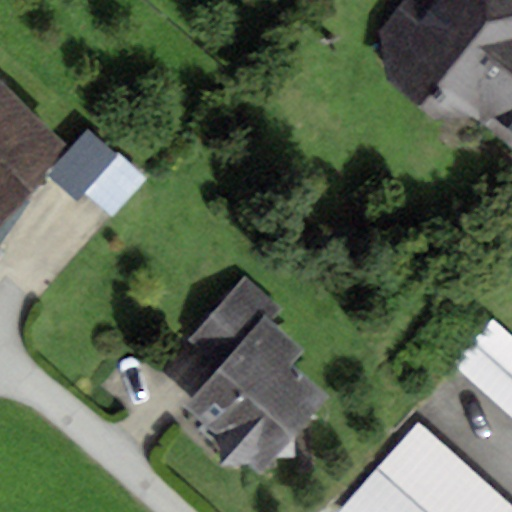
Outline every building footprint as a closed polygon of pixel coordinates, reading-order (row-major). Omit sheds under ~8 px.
[(511,5),(505,0),(459,0),(404,74),(511,154),(511,5)] [(4,90),(0,93),(0,236),(76,159),(4,90)] [(119,161),(88,197),(119,225),(151,189),(119,161)] [(245,357),(193,419),(272,485),(349,393),(278,335),(289,323),(253,293),(218,335),(245,357)] [(511,511),(418,430),(346,511),(511,511)]
